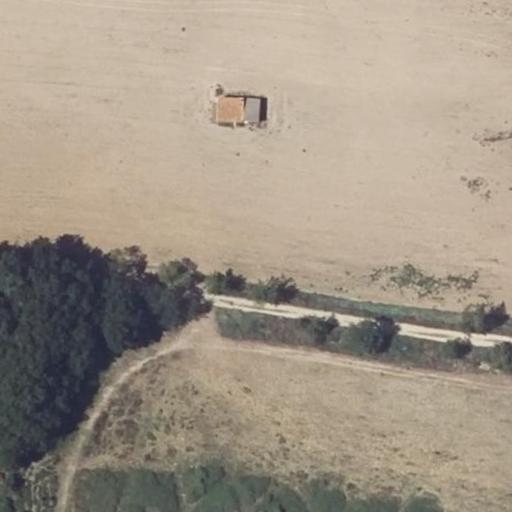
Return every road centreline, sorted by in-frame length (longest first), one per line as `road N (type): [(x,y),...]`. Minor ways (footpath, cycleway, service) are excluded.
road 1 (track): [(64,511),(71,453),(88,415),(153,345),(205,337),(262,344),(511,390)]
road 2 (track): [(0,277),(151,286),(511,346)]
